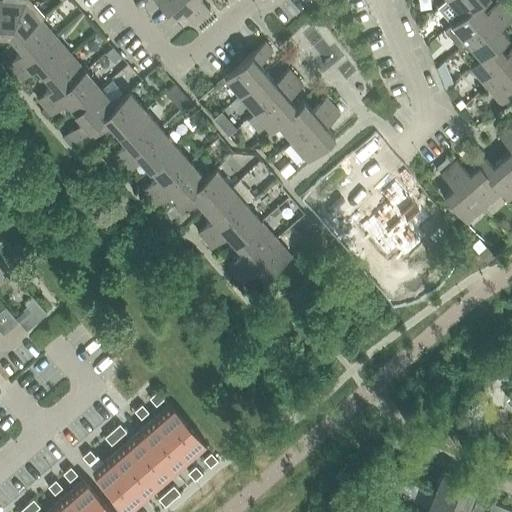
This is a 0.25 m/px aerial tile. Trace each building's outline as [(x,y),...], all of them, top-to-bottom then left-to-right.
[(0,34),(9,36),(14,42),(41,19),(45,16),(31,0),(2,0),(0,29),(0,34)] [(203,16),(188,0),(156,0),(172,17),(182,9),(195,23),(203,16)] [(188,0),(203,16),(211,9),(202,0),(188,0)] [(450,24),(444,29),(460,48),(466,42),(507,6),(501,0),(497,0),(486,11),(478,2),(463,16),(461,14),(450,24)] [(448,0),(461,14),(463,16),(478,2),(480,0),(448,0)] [(466,42),(480,58),(482,60),(498,45),(508,36),(500,27),(511,15),(511,11),(507,6),(466,42)] [(7,63),(14,71),(55,35),(41,19),(14,42),(22,50),(14,57),(7,63)] [(36,66),(44,76),(70,52),(55,35),(14,71),(21,79),(36,66)] [(224,76),(239,94),(266,71),(258,62),(264,57),(273,49),(265,41),(246,57),(224,76)] [(470,67),(485,85),(511,60),(511,47),(505,54),(498,45),(482,60),(480,58),(470,67)] [(37,98),(44,106),(86,71),(70,52),(44,76),(52,85),(37,98)] [(511,60),(485,85),(501,103),(511,93),(511,60)] [(239,94),(255,112),(296,76),(289,68),(274,80),(266,71),(239,94)] [(66,101),(74,110),(100,87),(86,71),(44,106),(51,114),(66,101)] [(443,76),(440,78),(444,89),(447,87),(452,82),(448,72),(443,76)] [(270,130),(277,124),(297,106),(295,104),(288,96),(303,83),(296,76),(255,112),(270,130)] [(67,132),(73,140),(75,141),(89,128),(87,126),(114,103),(123,95),(109,79),(100,87),(74,110),(82,119),(67,132)] [(110,123),(118,132),(144,110),(128,91),(114,103),(87,126),(89,128),(95,135),(110,123)] [(277,124),(291,140),(333,104),(326,96),(311,108),(303,98),(295,104),(297,106),(277,124)] [(459,99),(455,103),(454,104),(458,109),(459,108),(464,104),(459,99)] [(339,102),(334,106),(340,112),(344,108),(339,102)] [(333,104),(291,140),(307,158),(334,135),(325,125),(340,112),(334,106),(333,104)] [(41,109),(40,110),(46,118),(48,117),(51,114),(44,106),(41,109)] [(213,117),(228,134),(237,127),(222,109),(213,117)] [(112,154),(119,162),(160,128),(144,110),(118,132),(127,142),(112,154)] [(191,114),(185,119),(192,127),(198,122),(191,114)] [(511,149),(502,157),(511,167),(511,133),(507,127),(499,134),(511,149)] [(140,158),(148,167),(174,144),(160,128),(119,162),(126,170),(140,158)] [(63,135),(62,136),(69,144),(70,143),(73,140),(67,132),(63,135)] [(142,189),(149,197),(189,161),(174,144),(148,167),(156,176),(142,189)] [(471,158),(477,165),(501,192),(507,199),(511,195),(511,167),(502,157),(493,165),(480,150),(471,158)] [(452,153),(444,160),(449,165),(485,206),(492,213),(507,199),(501,192),(477,165),(469,173),(457,158),(452,153)] [(444,160),(437,167),(441,172),(453,187),(443,195),(467,222),(485,206),(449,165),(444,160)] [(170,192),(178,200),(204,178),(189,161),(149,197),(156,205),(170,192)] [(288,161),(279,169),(285,177),(294,169),(288,161)] [(196,199),(204,209),(231,186),(215,168),(204,178),(178,200),(174,204),(182,212),(196,199)] [(386,201),(359,225),(386,256),(387,255),(394,248),(402,257),(424,240),(416,230),(428,219),(396,182),(381,194),(386,201)] [(198,231),(205,238),(245,203),(231,186),(204,209),(212,218),(198,231)] [(226,234),(234,243),(260,220),(245,203),(205,238),(211,246),(226,234)] [(335,210),(326,218),(337,230),(346,223),(335,210)] [(228,265),(235,273),(275,237),(260,220),(234,243),(242,252),(228,265)] [(275,237),(235,273),(242,281),(256,268),(264,278),(291,255),(275,237)] [(479,237),(471,244),(487,261),(495,255),(479,237)] [(0,258),(0,275),(8,268),(0,258)] [(24,311),(16,318),(18,321),(19,322),(27,331),(47,313),(46,312),(32,296),(25,302),(28,306),(23,310),(24,311)] [(5,306),(0,310),(0,330),(4,335),(19,322),(18,321),(16,318),(5,306)] [(164,398),(157,390),(149,397),(156,405),(164,398)] [(148,411),(142,403),(134,410),(141,418),(148,411)] [(187,425),(170,404),(154,418),(172,438),(187,425)] [(172,438),(154,418),(139,431),(157,451),(172,438)] [(119,423),(112,429),(119,437),(126,430),(119,423)] [(205,444),(187,425),(172,438),(189,458),(205,444)] [(112,429),(104,436),(111,444),(119,437),(112,429)] [(157,451),(139,431),(124,444),(142,464),(157,451)] [(189,458),(172,438),(157,451),(174,471),(189,458)] [(142,464),(124,444),(109,457),(127,477),(142,464)] [(96,456),(89,449),(82,455),(88,463),(96,456)] [(174,471),(157,451),(142,464),(159,484),(174,471)] [(211,452),(203,458),(210,466),(217,459),(211,452)] [(127,477),(109,457),(94,471),(112,491),(127,477)] [(142,464),(127,477),(144,497),(159,484),(142,464)] [(77,473),(71,465),(63,472),(69,480),(77,473)] [(202,473),(195,465),(188,472),(194,479),(202,473)] [(440,473),(432,493),(467,506),(474,486),(440,473)] [(144,497),(127,477),(112,491),(129,511),(144,497)] [(62,487),(55,479),(48,485),(54,493),(62,487)] [(87,511),(101,500),(83,479),(68,493),(84,511),(87,511)] [(180,492),(173,484),(165,491),(172,499),(180,492)] [(172,499),(165,491),(158,497),(164,505),(172,499)] [(84,511),(68,493),(53,506),(58,511),(84,511)] [(432,493),(425,511),(426,511),(464,511),(467,506),(432,493)] [(25,505),(31,511),(32,511),(40,506),(33,498),(25,505)] [(475,498),(471,508),(480,511),(484,501),(475,498)] [(111,511),(101,500),(87,511),(111,511)] [(511,511),(511,510),(491,502),(487,511),(511,511)]
